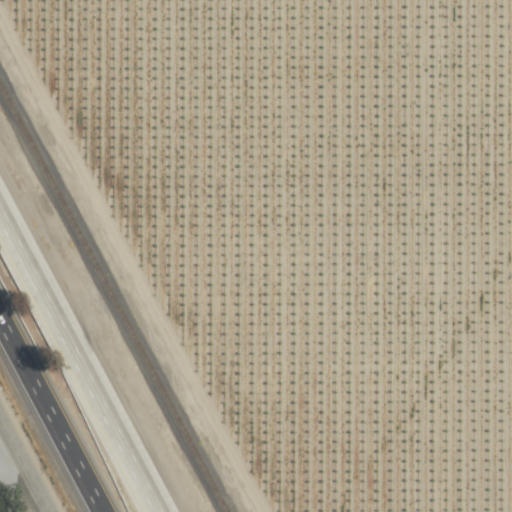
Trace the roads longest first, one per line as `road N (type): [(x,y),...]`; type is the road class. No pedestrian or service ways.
road 1 (motorway): [(154,511),(0,220)]
road 2 (motorway): [(0,329),(96,511)]
